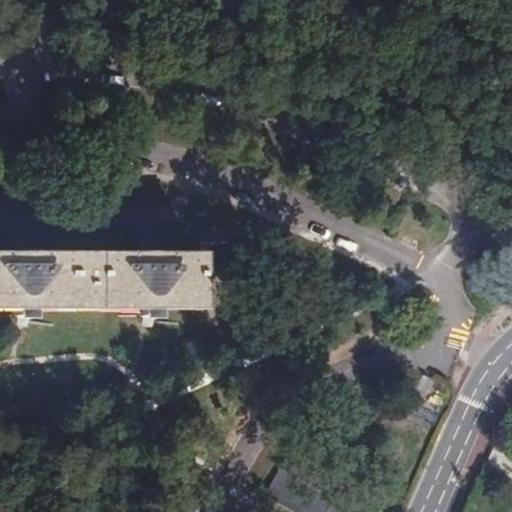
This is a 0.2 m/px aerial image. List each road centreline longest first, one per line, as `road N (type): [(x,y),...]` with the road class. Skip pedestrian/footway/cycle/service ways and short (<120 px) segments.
road 1 (residential): [(511,226),(145,84),(0,63)]
road 2 (residential): [(0,134),(195,166),(449,276)]
road 3 (tertiary): [(421,511),(482,377),(503,352)]
